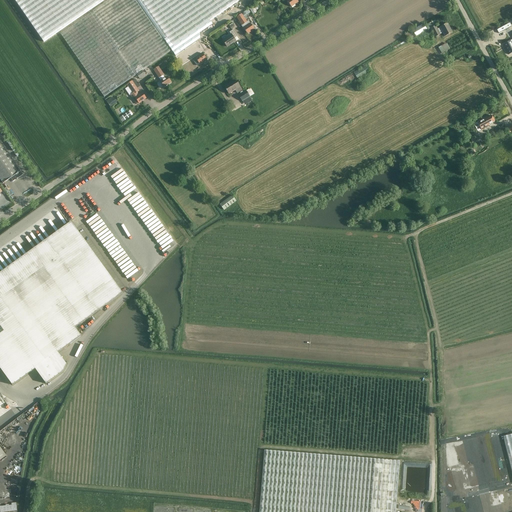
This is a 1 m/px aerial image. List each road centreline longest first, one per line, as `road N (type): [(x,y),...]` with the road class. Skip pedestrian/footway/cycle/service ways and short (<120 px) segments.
road 1 (unclassified): [(0,220),(156,108),(331,0)]
road 2 (track): [(181,348),(192,242),(218,221),(407,235)]
road 3 (track): [(431,405),(441,404),(440,355),(413,234),(511,193)]
road 4 (track): [(421,511),(432,498),(431,386),(428,330),(405,242),(413,234)]
road 5 (track): [(192,242),(115,141)]
